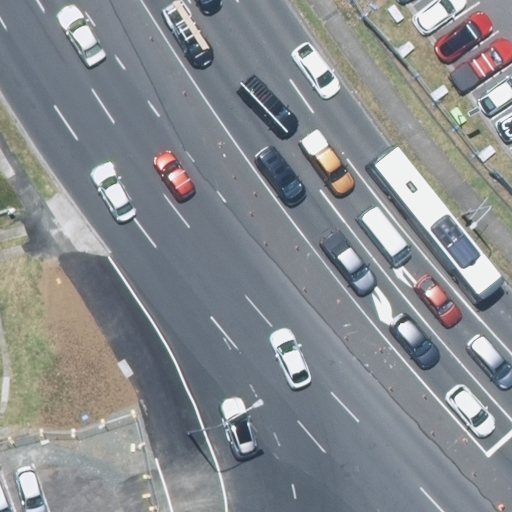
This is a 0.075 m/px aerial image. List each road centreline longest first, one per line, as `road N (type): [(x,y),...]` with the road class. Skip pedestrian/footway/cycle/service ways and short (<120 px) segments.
road 1 (primary): [(178,254),(11,0)]
road 2 (primary): [(279,511),(267,419),(178,254)]
road 3 (primary): [(352,394),(288,353),(178,254)]
road 4 (primary): [(352,394),(511,489)]
road 5 (primary): [(438,511),(352,394)]
